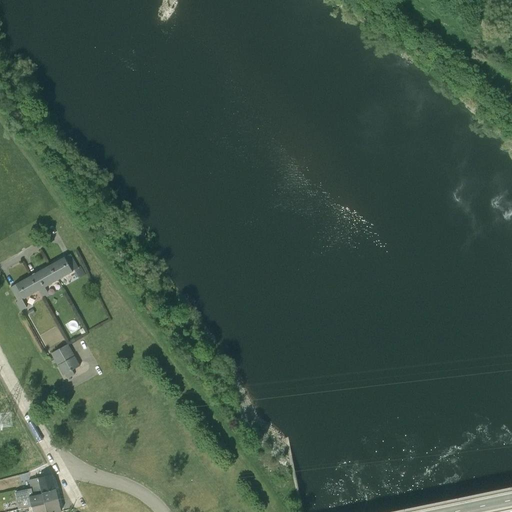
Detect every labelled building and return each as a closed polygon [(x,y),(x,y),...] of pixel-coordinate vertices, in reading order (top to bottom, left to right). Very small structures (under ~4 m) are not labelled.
[(65,257),(73,271),(74,270),(79,279),(85,275),(80,266),(78,267),(71,254),(65,257)] [(48,266),(57,281),(58,280),(73,272),(73,271),(65,257),(48,266)] [(32,275),(41,290),(45,287),(57,281),(48,266),(32,275)] [(16,284),(24,298),(24,299),(39,291),(41,290),(32,275),(16,284)] [(24,298),(16,284),(10,288),(17,301),(15,302),(20,311),(27,308),(22,299),(24,298)] [(41,290),(39,291),(44,299),(50,296),(45,287),(41,290)] [(53,358),(56,363),(63,376),(65,374),(72,370),(80,366),(75,356),(68,344),(51,353),(53,358)] [(72,370),(65,374),(67,379),(75,375),(72,370)] [(38,477),(42,492),(55,489),(52,474),(38,477)] [(26,498),(30,497),(29,496),(43,493),(42,492),(38,477),(29,480),(31,488),(25,489),(26,498)] [(26,498),(25,489),(14,492),(18,509),(29,507),(30,507),(29,503),(31,503),(30,497),(26,498)] [(30,497),(31,503),(32,506),(58,500),(55,489),(42,492),(43,493),(29,496),(30,497)] [(33,511),(58,511),(61,511),(58,500),(32,506),(33,511)]
